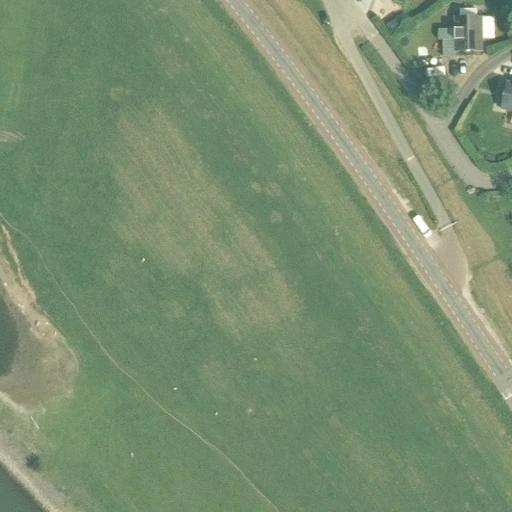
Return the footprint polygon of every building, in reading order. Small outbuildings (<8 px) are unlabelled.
[(474,53),(483,53),(482,17),(477,18),(477,11),(460,12),(460,18),(455,18),(456,53),(465,53),(465,57),(474,57),(474,53)] [(385,26),(390,33),(403,23),(398,17),(385,26)] [(449,30),(439,30),(439,41),(450,40),(449,30)] [(442,58),(423,58),(424,71),(443,71),(442,58)] [(503,101),(501,110),(511,112),(511,84),(507,83),(505,92),(501,91),(499,100),(503,101)]
